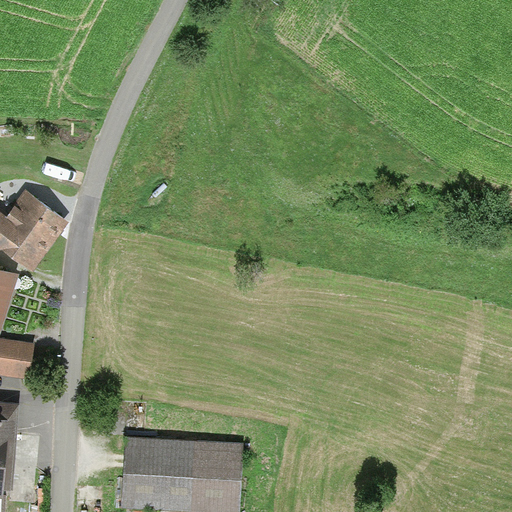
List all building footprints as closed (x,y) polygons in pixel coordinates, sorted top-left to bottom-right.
[(0,208),(0,243),(29,264),(62,218),(23,191),(7,213),(0,208)] [(0,316),(13,270),(0,266),(0,316)] [(30,341),(0,337),(0,368),(27,371),(30,341)] [(141,406),(136,402),(130,404),(127,409),(130,415),(136,416),(141,412),(141,406)] [(0,482),(9,483),(14,405),(0,404),(0,482)] [(140,425),(135,421),(129,423),(127,428),(130,434),(136,435),(140,431),(140,425)] [(238,442),(125,437),(122,507),(235,511),(238,442)]
